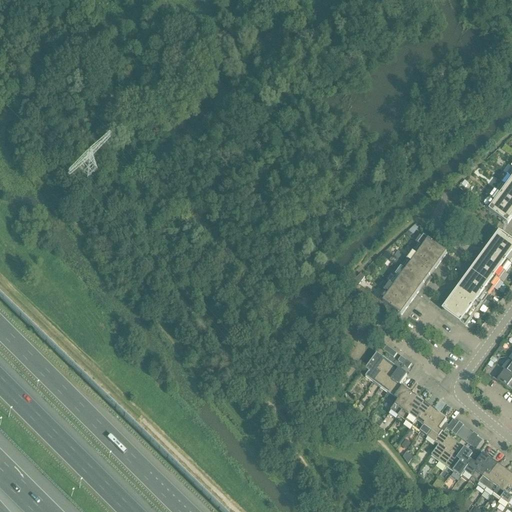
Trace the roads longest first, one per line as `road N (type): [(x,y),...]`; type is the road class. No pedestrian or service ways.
road 1 (motorway): [(184,511),(0,329)]
road 2 (motorway): [(129,511),(0,383)]
road 3 (residential): [(504,432),(463,401),(461,379),(511,309)]
